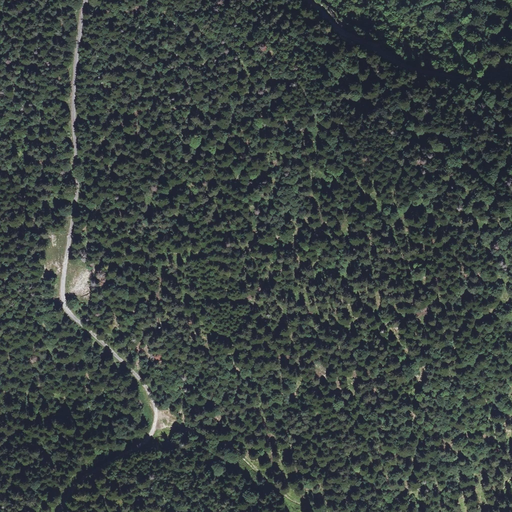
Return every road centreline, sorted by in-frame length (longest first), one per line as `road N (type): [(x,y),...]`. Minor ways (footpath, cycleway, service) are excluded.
road 1 (unclassified): [(86,0),(72,85),(76,200),(63,306),(147,389),(156,416),(146,441),(92,473),(60,511)]
road 2 (unclassified): [(511,81),(396,60),(305,0)]
